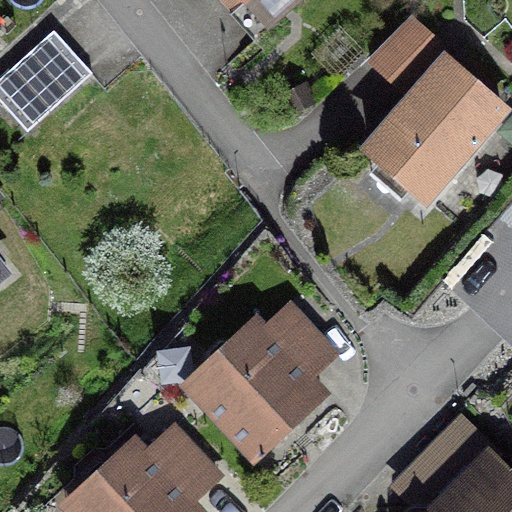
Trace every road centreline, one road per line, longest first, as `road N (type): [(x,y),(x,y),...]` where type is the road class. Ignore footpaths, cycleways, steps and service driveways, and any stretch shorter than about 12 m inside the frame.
road 1 (residential): [(114,0),(252,172)]
road 2 (residential): [(419,383),(290,511)]
